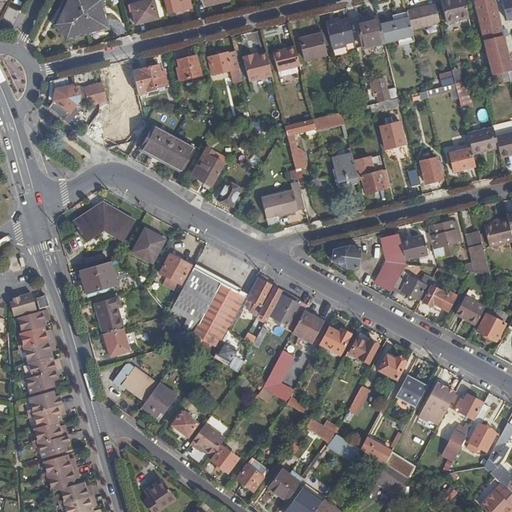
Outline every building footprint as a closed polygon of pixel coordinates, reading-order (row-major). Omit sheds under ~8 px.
[(65,31),(65,39),(66,40),(108,29),(101,1),(98,0),(69,0),(56,27),(65,31)] [(164,0),(168,16),(174,14),(175,17),(183,15),(182,12),(191,9),(189,0),(164,0)] [(206,9),(223,4),(222,0),(218,0),(205,3),(206,9)] [(471,18),(465,0),(445,0),(443,1),(448,23),(471,18)] [(511,69),(511,67),(495,0),(484,0),(475,2),(479,20),(476,21),(478,27),(480,26),(492,75),(507,71),(511,69)] [(511,0),(501,0),(506,22),(511,20),(511,0)] [(159,21),(154,2),(130,8),(136,27),(159,21)] [(1,24),(11,28),(20,9),(10,5),(1,24)] [(441,24),(436,5),(408,12),(408,13),(413,30),(441,24)] [(413,30),(408,13),(392,17),(394,22),(381,25),(386,44),(386,45),(399,42),(400,46),(415,42),(413,30)] [(354,42),(349,22),(341,24),(340,19),(337,20),(338,22),(326,25),(332,50),(335,49),(343,47),(346,46),(345,44),(354,42)] [(381,25),(379,19),(358,25),(364,50),(386,44),(381,25)] [(56,27),(65,39),(65,31),(56,27)] [(328,57),(322,35),(299,41),(305,62),(328,57)] [(300,67),(295,49),(273,54),(278,73),(281,73),(300,67)] [(236,54),(210,61),(214,76),(232,72),(234,82),(243,80),(240,70),(236,54)] [(273,78),(267,56),(245,62),(251,83),(273,78)] [(201,78),(196,57),(177,62),(179,70),(175,71),(179,83),(201,78)] [(167,87),(161,64),(156,65),(157,67),(132,74),(138,95),(139,100),(146,98),(144,93),(167,87)] [(300,67),(281,73),(282,75),(285,78),(298,74),(301,70),(300,67)] [(463,82),(460,69),(453,71),(453,72),(456,84),(463,82)] [(507,71),(492,75),(495,85),(509,82),(507,71)] [(456,84),(453,72),(439,75),(442,88),(456,84)] [(72,87),(70,80),(58,83),(60,94),(58,103),(56,107),(52,111),(67,122),(82,103),(78,86),(72,87)] [(399,99),(398,93),(396,88),(388,90),(385,80),(371,85),(374,100),(378,99),(379,104),(399,99)] [(473,106),(467,81),(463,82),(456,84),(460,99),(462,109),(473,106)] [(58,83),(52,84),(52,103),(58,103),(60,94),(58,83)] [(460,99),(456,84),(442,88),(427,91),(429,99),(447,94),(449,101),(460,99)] [(81,86),(78,86),(82,103),(89,101),(86,91),(81,86)] [(89,101),(90,108),(99,106),(108,104),(104,87),(86,91),(89,101)] [(420,101),(429,99),(427,91),(419,94),(410,96),(412,103),(420,101)] [(379,104),(370,106),(372,114),(401,106),(399,99),(379,104)] [(102,106),(85,132),(95,138),(112,112),(102,106)] [(346,127),(342,113),(314,120),(316,129),(317,134),(342,128),(346,127)] [(316,129),(314,120),(285,127),(285,128),(291,154),(298,152),(294,134),(316,129)] [(381,127),(386,149),(406,145),(400,123),(381,127)] [(502,158),(511,155),(511,134),(497,138),(495,128),(468,135),(471,148),(473,156),(500,149),(502,158)] [(164,164),(175,142),(154,131),(143,153),(164,164)] [(196,153),(175,142),(164,164),(185,175),(196,153)] [(454,172),(476,167),(473,156),(471,148),(450,154),(454,172)] [(353,156),(351,149),(336,153),(337,160),(353,156)] [(298,152),(291,154),(294,166),(298,165),(301,164),(298,152)] [(226,168),(214,162),(209,159),(212,155),(209,153),(195,179),(215,189),(226,168)] [(341,188),(359,184),(359,182),(355,164),(353,156),(337,160),(334,161),(341,188)] [(367,195),(392,189),(383,157),(355,164),(359,182),(364,181),(367,195)] [(422,163),(428,184),(443,180),(438,158),(422,163)] [(298,181),(298,183),(299,185),(305,184),(302,170),(300,171),(296,172),(298,181)] [(414,188),(421,186),(417,170),(409,172),(414,188)] [(298,181),(296,172),(296,171),(290,172),(292,182),(298,181)] [(321,185),(319,180),(312,182),(314,188),(321,185)] [(266,220),(305,210),(299,185),(298,183),(291,185),(292,192),(260,200),(266,220)] [(231,184),(222,201),(236,208),(244,191),(231,184)] [(124,241),(135,221),(102,202),(73,221),(86,243),(106,230),(124,241)] [(478,231),(473,209),(469,212),(475,232),(478,231)] [(511,238),(510,231),(507,217),(495,219),(495,222),(492,223),(483,225),(487,245),(511,239),(511,238)] [(462,240),(457,220),(454,222),(453,222),(458,241),(462,240)] [(458,241),(453,222),(436,233),(430,237),(433,247),(444,245),(446,255),(454,253),(452,243),(458,241)] [(453,222),(454,222),(434,227),(436,233),(453,222)] [(165,240),(146,229),(133,253),(153,263),(165,240)] [(481,244),(478,231),(475,232),(466,235),(469,247),(481,244)] [(425,241),(404,255),(405,260),(428,254),(425,241)] [(489,274),(481,244),(469,247),(472,262),(464,263),(464,271),(470,271),(489,274)] [(344,267),(355,269),(360,270),(361,258),(361,250),(350,249),(335,251),(334,261),(344,267)] [(191,265),(170,254),(160,273),(181,284),(191,265)] [(404,255),(383,268),(376,283),(391,291),(393,287),(400,275),(406,264),(405,260),(404,255)] [(118,286),(111,262),(79,271),(84,286),(89,285),(92,294),(118,286)] [(171,310),(198,325),(193,335),(218,349),(222,342),(246,298),(220,284),(193,269),(171,310)] [(269,278),(261,274),(247,299),(252,302),(250,305),(253,307),(251,310),(267,319),(269,315),(281,293),(282,290),(267,282),(269,278)] [(406,278),(400,275),(393,287),(418,300),(427,284),(421,281),(408,275),(406,278)] [(424,275),(421,281),(427,284),(428,285),(430,281),(429,281),(430,278),(424,275)] [(434,303),(449,311),(457,295),(450,292),(449,295),(431,285),(423,302),(432,307),(434,303)] [(14,313),(37,306),(32,290),(13,296),(14,299),(10,300),(14,313)] [(287,329),(293,332),(304,310),(306,307),(281,293),(269,315),(288,326),(287,329)] [(40,306),(48,304),(45,294),(37,296),(40,305),(40,306)] [(103,334),(123,328),(117,307),(117,306),(119,305),(117,296),(94,302),(97,313),(103,334)] [(477,322),(485,307),(465,297),(456,314),(464,319),(465,315),(477,322)] [(500,307),(495,317),(504,322),(509,312),(500,307)] [(44,324),(47,323),(45,318),(42,309),(38,310),(14,317),(15,318),(15,320),(20,319),(23,330),(44,324)] [(304,310),(293,332),(313,343),(324,321),(304,310)] [(504,322),(495,317),(486,313),(477,331),(496,341),(505,323),(504,322)] [(476,325),(477,322),(465,315),(464,319),(476,325)] [(46,328),(44,324),(23,330),(21,331),(21,333),(24,342),(20,344),(20,347),(54,337),(52,330),(47,332),(46,328)] [(262,327),(253,344),(260,348),(269,330),(262,327)] [(340,355),(351,334),(342,329),(340,333),(330,327),(321,345),(340,355)] [(125,335),(123,328),(103,334),(110,356),(133,350),(132,347),(136,346),(132,333),(125,335)] [(56,345),(54,337),(20,347),(21,351),(26,349),(29,360),(53,353),(52,349),(51,346),(56,345)] [(378,347),(359,337),(349,355),(368,365),(378,347)] [(218,349),(216,353),(231,361),(237,350),(222,342),(218,349)] [(54,359),(53,353),(29,360),(30,362),(32,371),(28,372),(29,376),(56,369),(62,367),(60,360),(55,362),(54,359)] [(395,380),(405,362),(396,358),(395,360),(387,356),(379,371),(395,380)] [(136,367),(154,380),(158,376),(139,362),(136,367)] [(145,402),(159,383),(154,380),(136,367),(135,366),(134,368),(129,364),(125,365),(113,382),(124,390),(126,388),(145,402)] [(48,387),(55,385),(54,379),(58,378),(56,369),(29,376),(22,378),(23,382),(28,381),(31,392),(40,389),(48,387)] [(416,407),(427,385),(408,375),(396,397),(416,407)] [(250,382),(242,377),(237,385),(246,390),(250,382)] [(177,396),(159,383),(145,402),(142,407),(156,417),(162,410),(165,412),(177,396)] [(454,392),(437,383),(419,417),(428,422),(429,420),(437,424),(454,392)] [(270,391),(263,387),(257,396),(263,400),(270,391)] [(361,387),(349,410),(357,414),(369,391),(361,387)] [(30,412),(63,403),(61,398),(60,393),(55,395),(54,389),(49,391),(40,394),(30,397),(33,409),(29,410),(30,412)] [(464,400),(465,398),(455,393),(448,406),(454,409),(460,398),(464,400)] [(483,404),(484,403),(467,394),(465,398),(464,400),(460,398),(454,409),(471,418),(467,424),(466,424),(464,427),(469,430),(474,422),(480,409),(483,404)] [(291,397),(287,403),(304,414),(308,408),(291,397)] [(59,420),(62,419),(60,414),(59,411),(65,409),(63,403),(30,412),(31,416),(35,415),(38,426),(59,420)] [(483,404),(480,409),(474,422),(478,424),(469,443),(470,443),(467,448),(476,453),(479,448),(487,452),(496,433),(482,425),(491,408),(483,404)] [(198,423),(183,412),(172,426),(187,437),(198,423)] [(312,418),(304,414),(301,418),(309,423),(312,418)] [(309,423),(306,426),(328,443),(335,433),(324,426),(312,418),(309,423)] [(33,443),(68,433),(66,427),(61,429),(60,425),(59,420),(38,426),(35,427),(38,438),(33,440),(33,443)] [(207,421),(191,443),(201,451),(203,448),(213,456),(227,437),(207,421)] [(328,421),(324,426),(335,433),(336,434),(339,428),(328,421)] [(511,424),(507,422),(499,439),(507,443),(511,434),(511,424)] [(456,431),(466,436),(469,430),(464,427),(458,425),(456,431)] [(445,449),(456,455),(466,436),(456,431),(445,449)] [(60,452),(67,450),(65,444),(70,443),(70,442),(68,435),(68,433),(33,443),(34,447),(40,445),(42,457),(47,455),(54,453),(60,452)] [(335,434),(327,447),(350,462),(358,449),(335,434)] [(367,438),(361,449),(385,465),(388,459),(392,451),(367,438)] [(298,459),(306,449),(295,441),(288,450),(298,459)] [(491,453),(484,467),(506,488),(509,483),(511,479),(496,466),(500,461),(505,452),(496,444),(491,453)] [(238,458),(223,447),(212,461),(228,473),(238,458)] [(252,458),(269,471),(273,464),(257,452),(252,458)] [(43,476),(77,467),(75,461),(75,459),(70,461),(69,458),(68,455),(68,453),(60,455),(54,457),(44,460),(44,462),(47,472),(42,473),(43,476)] [(269,471),(252,458),(236,479),(253,491),(269,471)] [(388,459),(385,465),(391,469),(401,475),(408,479),(409,479),(411,474),(388,459)] [(391,469),(385,465),(367,488),(374,494),(380,486),(382,483),(391,489),(389,492),(396,497),(408,479),(391,469)] [(77,469),(77,467),(43,476),(44,480),(49,479),(52,490),(59,488),(76,483),(75,478),(74,475),(78,473),(77,469)] [(269,488),(287,501),(300,483),(283,470),(269,488)] [(86,485),(85,480),(76,483),(59,488),(62,499),(58,500),(59,504),(94,494),(92,487),(87,488),(86,485)] [(155,484),(147,489),(152,496),(149,499),(145,501),(152,511),(158,511),(176,500),(163,480),(156,485),(155,484)] [(382,483),(380,486),(389,492),(391,489),(382,483)] [(152,496),(147,489),(144,491),(149,499),(152,496)] [(95,498),(94,494),(59,504),(60,507),(64,506),(66,511),(85,511),(88,511),(93,510),(91,504),(90,502),(95,500),(95,498)] [(309,511),(313,507),(297,496),(285,511),(309,511)] [(341,511),(323,499),(314,511),(341,511)] [(511,511),(511,502),(505,511),(502,508),(497,511),(511,511)]
